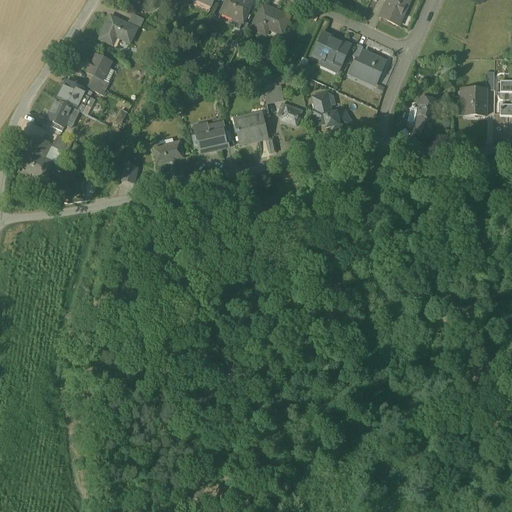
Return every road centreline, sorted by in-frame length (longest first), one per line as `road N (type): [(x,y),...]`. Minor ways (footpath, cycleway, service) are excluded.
road 1 (unclassified): [(0,221),(379,144)]
road 2 (unclassified): [(0,209),(11,127),(95,0)]
road 3 (unclassified): [(379,144),(511,146)]
road 4 (unclassified): [(410,52),(299,0)]
